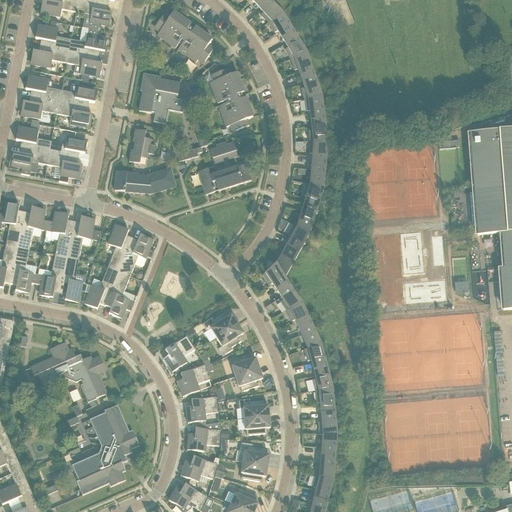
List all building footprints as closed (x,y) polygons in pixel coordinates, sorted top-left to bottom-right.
[(76,13),(78,2),(69,0),(47,0),(47,2),(42,1),(40,13),(44,14),(44,15),(60,18),(61,11),(76,13)] [(270,0),(262,0),(256,6),(263,13),(260,15),(268,24),(283,13),(270,0)] [(78,2),(76,13),(85,15),(91,16),(89,26),(83,25),(82,29),(98,32),(99,26),(105,27),(105,25),(109,26),(112,14),(107,14),(108,7),(78,2)] [(188,28),(190,25),(173,13),(169,19),(164,15),(155,27),(161,30),(157,36),(175,49),(181,41),(182,42),(190,29),(188,28)] [(295,32),(283,13),(268,24),(274,33),(277,32),(282,40),(295,32)] [(56,38),(58,30),(42,27),(42,29),(37,28),(35,40),(39,41),(38,47),(68,53),(71,41),(56,38)] [(96,38),(98,32),(82,29),(88,30),(85,44),(71,41),(68,53),(99,58),(100,52),(104,53),(106,41),(102,40),(102,39),(96,38)] [(208,46),(212,41),(194,29),(193,31),(190,29),(182,42),(183,43),(177,51),(195,64),(197,61),(203,65),(213,50),(208,46)] [(290,60),(307,52),(295,32),(282,40),(288,48),(284,50),(290,60)] [(66,64),(68,53),(38,47),(37,53),(33,52),(30,64),(35,65),(34,66),(50,69),(52,61),(66,64)] [(301,79),(314,74),(307,52),(290,60),(294,71),(298,70),(301,79)] [(68,53),(66,64),(75,66),(81,67),(79,76),(99,79),(99,77),(102,65),(97,65),(99,58),(68,53)] [(236,74),(230,76),(227,70),(214,75),(216,81),(210,83),(217,103),(224,101),(225,103),(241,97),(240,94),(243,93),(236,74)] [(192,95),(198,90),(188,73),(181,78),(192,95)] [(304,100),(322,96),(314,74),(301,79),(304,88),(301,89),(304,100)] [(161,79),(159,78),(149,77),(143,81),(140,92),(142,93),(138,112),(151,115),(151,113),(155,114),(153,123),(165,125),(168,111),(182,114),(184,102),(175,100),(175,96),(177,96),(180,84),(160,81),(161,79)] [(46,89),(48,81),(32,78),(32,80),(27,79),(25,91),(29,92),(28,98),(59,103),(61,92),(46,89)] [(61,92),(59,103),(89,109),(90,103),(94,104),(97,92),(92,91),(93,90),(87,88),(88,83),(82,82),(81,87),(77,87),(75,95),(70,93),(61,92)] [(311,121),(325,119),(322,96),(304,100),(306,112),(309,111),(311,121)] [(245,98),(242,99),(241,97),(225,103),(225,106),(219,108),(226,128),(233,125),(235,132),(249,127),(246,120),(252,118),(245,98)] [(56,115),(59,103),(28,98),(27,104),(23,103),(21,115),(25,116),(25,117),(40,120),(42,112),(56,115)] [(88,115),(89,109),(59,103),(56,115),(71,118),(69,126),(85,129),(85,127),(90,128),(92,116),(88,115)] [(310,143),(328,142),(325,119),(311,121),(312,131),(308,131),(310,143)] [(36,140),(38,132),(22,129),(22,131),(18,130),(15,142),(20,142),(19,149),(49,154),(51,143),(36,140)] [(144,139),(145,133),(135,131),(133,143),(137,143),(137,141),(143,142),(144,139)] [(511,131),(469,135),(477,236),(501,234),(503,270),(499,270),(503,311),(511,310),(511,131)] [(82,142),(83,140),(67,137),(66,145),(51,143),(49,154),(79,160),(80,154),(84,155),(87,143),(82,142)] [(172,149),(180,147),(178,137),(170,139),(172,149)] [(200,149),(208,146),(205,137),(197,139),(200,149)] [(137,143),(136,148),(149,150),(154,151),(155,147),(150,145),(151,140),(144,139),(143,142),(137,141),(137,143)] [(311,164),(326,165),(328,142),(310,143),(309,154),(312,154),(311,164)] [(233,144),(226,146),(225,144),(215,147),(216,149),(209,152),(212,160),(214,165),(237,157),(235,152),(236,152),(233,144)] [(135,152),(134,155),(140,156),(140,159),(141,159),(147,160),(148,155),(153,156),(154,151),(149,150),(136,148),(135,152)] [(196,150),(182,154),(181,148),(173,150),(176,164),(198,158),(197,155),(202,153),(200,149),(196,150)] [(13,154),(11,166),(15,167),(15,168),(22,170),(20,175),(29,177),(30,171),(32,163),(46,166),(49,154),(19,149),(17,155),(13,154)] [(134,155),(135,152),(131,151),(129,163),(139,165),(141,159),(140,159),(140,156),(134,155)] [(78,166),(79,160),(49,154),(46,166),(61,169),(58,183),(67,184),(68,179),(75,180),(75,178),(80,179),(82,167),(78,166)] [(457,154),(443,154),(444,184),(458,184),(457,154)] [(324,188),(326,165),(311,164),(310,185),(306,184),(306,185),(324,188)] [(205,196),(250,182),(245,165),(216,175),(214,168),(198,173),(205,196)] [(149,195),(175,188),(170,170),(147,176),(147,178),(139,177),(139,175),(116,173),(114,192),(149,195)] [(317,211),(324,188),(306,185),(303,196),(306,197),(303,206),(317,211)] [(468,224),(467,194),(454,194),(455,224),(468,224)] [(9,225),(5,247),(17,249),(24,213),(18,212),(19,206),(7,204),(6,208),(4,208),(3,216),(0,215),(0,220),(2,221),(1,224),(9,225)] [(310,233),(317,211),(303,206),(297,226),(294,225),(293,226),(310,233)] [(42,215),(43,211),(31,209),(30,214),(24,213),(17,249),(29,251),(33,230),(46,232),(48,223),(43,222),(44,216),(42,215)] [(67,222),(68,216),(57,214),(56,218),(54,218),(53,224),(48,223),(46,232),(59,235),(55,256),(66,259),(73,223),(67,222)] [(92,225),(92,221),(81,218),(80,224),(73,223),(66,259),(78,261),(82,239),(90,241),(93,225),(92,225)] [(281,220),(278,232),(284,233),(287,221),(281,220)] [(299,253),(310,233),(293,226),(288,236),(291,237),(286,246),(299,253)] [(126,237),(128,231),(117,227),(115,231),(114,230),(108,245),(115,248),(107,269),(118,273),(132,239),(126,237)] [(94,236),(93,239),(95,242),(99,243),(101,233),(94,232),(96,232),(95,236),(94,236)] [(149,245),(151,241),(140,236),(138,242),(132,239),(118,273),(130,278),(135,264),(143,267),(146,258),(151,260),(154,253),(149,251),(151,245),(149,245)] [(285,278),(299,253),(286,246),(276,265),(285,279),(285,278)] [(0,289),(3,290),(4,284),(10,285),(17,249),(5,247),(2,262),(0,261),(0,289)] [(26,266),(29,251),(17,249),(10,285),(16,286),(15,292),(27,294),(28,290),(30,290),(31,284),(36,285),(38,276),(35,275),(36,268),(26,266)] [(60,295),(66,259),(55,256),(51,278),(38,276),(36,285),(41,286),(40,292),(41,293),(40,297),(52,299),(53,293),(60,295)] [(74,283),(78,261),(66,259),(60,295),(66,296),(65,302),(76,304),(77,299),(79,300),(82,284),(74,283)] [(285,278),(285,279),(276,265),(262,276),(269,286),(272,284),(277,292),(289,284),(285,278)] [(105,307),(118,273),(107,269),(101,283),(94,280),(86,301),(87,302),(86,306),(97,310),(99,305),(105,307)] [(121,298),(130,278),(118,273),(105,307),(111,310),(109,315),(120,319),(121,315),(123,316),(125,310),(130,312),(136,297),(135,297),(133,303),(121,298)] [(289,284),(277,292),(283,300),(280,302),(286,312),(302,303),(289,284)] [(299,330),(312,324),(302,303),(286,312),(291,322),(294,321),(299,330)] [(231,316),(228,318),(225,314),(213,321),(212,319),(202,325),(206,333),(210,331),(215,339),(237,325),(231,316)] [(0,351),(8,353),(14,322),(0,319),(0,351)] [(304,351),(321,345),(312,324),(299,330),(307,349),(304,350),(304,351)] [(240,337),(243,335),(237,325),(215,339),(221,348),(218,350),(222,357),(232,352),(230,349),(243,341),(240,337)] [(497,376),(504,375),(501,332),(493,332),(497,376)] [(194,351),(189,342),(186,338),(165,351),(168,357),(163,360),(172,373),(187,364),(183,358),(194,351)] [(72,351),(68,352),(65,344),(50,351),(53,359),(30,369),(34,377),(37,376),(42,386),(60,379),(59,376),(63,375),(65,379),(76,384),(80,382),(82,386),(80,387),(88,404),(96,400),(106,395),(98,376),(106,372),(99,358),(91,361),(90,358),(83,361),(80,356),(75,358),(72,351)] [(313,370),(327,367),(321,345),(304,351),(307,362),(311,361),(313,370)] [(255,359),(251,360),(250,355),(231,362),(232,367),(231,367),(234,378),(259,370),(255,359)] [(197,386),(209,381),(203,367),(180,375),(182,381),(177,383),(182,398),(199,392),(197,386)] [(315,392),(333,389),(327,367),(313,370),(316,380),(312,381),(315,392)] [(258,381),(262,380),(259,370),(234,378),(238,388),(240,388),(241,393),(260,387),(258,381)] [(321,413),(335,412),(333,389),(315,392),(316,403),(320,403),(321,413)] [(78,390),(70,393),(74,402),(82,399),(78,390)] [(217,414),(215,398),(191,402),(191,408),(185,408),(187,424),(197,423),(205,422),(206,422),(205,416),(217,414)] [(264,402),(249,403),(249,401),(238,402),(238,410),(242,410),(243,420),(269,418),(268,407),(264,407),(264,402)] [(98,455),(71,467),(77,480),(78,480),(78,482),(79,482),(77,483),(76,483),(82,496),(105,486),(109,485),(109,486),(110,488),(125,481),(122,474),(122,473),(125,472),(122,465),(122,464),(127,462),(125,457),(126,456),(132,454),(131,450),(132,450),(139,447),(132,431),(131,432),(129,433),(127,430),(117,406),(104,412),(105,414),(89,421),(101,448),(98,455)] [(78,406),(72,408),(76,418),(82,415),(78,406)] [(337,434),(335,412),(321,413),(321,423),(318,423),(319,435),(337,434)] [(76,418),(67,422),(70,428),(79,424),(76,418)] [(266,429),(270,429),(269,418),(243,420),(244,432),(246,431),(246,436),(266,435),(266,429)] [(0,445),(8,442),(0,422),(0,445)] [(205,422),(197,423),(198,430),(205,431),(206,431),(206,426),(205,422)] [(206,431),(205,431),(198,430),(195,430),(194,436),(188,435),(187,451),(205,453),(206,446),(218,448),(220,432),(206,431)] [(228,441),(229,432),(220,432),(220,441),(228,441)] [(321,456),(335,457),(337,434),(319,435),(323,435),(321,456)] [(11,475),(21,470),(8,442),(0,445),(0,467),(6,465),(11,475)] [(252,448),(252,446),(241,444),(240,452),(244,453),(242,463),(267,467),(269,457),(265,456),(266,450),(252,448)] [(51,450),(50,446),(47,445),(43,447),(42,450),(44,453),(47,454),(50,453),(51,450)] [(201,461),(202,457),(196,455),(195,459),(193,458),(191,464),(185,462),(180,477),(190,480),(188,485),(194,487),(195,482),(198,483),(200,477),(212,481),(217,466),(201,461)] [(333,480),(335,457),(321,456),(320,466),(316,466),(316,477),(333,480)] [(265,478),(267,467),(242,463),(241,474),(242,475),(241,480),(261,483),(261,478),(265,478)] [(221,465),(219,464),(218,464),(216,472),(214,478),(215,478),(221,480),(222,480),(225,471),(224,469),(223,467),(221,465)] [(20,505),(34,499),(21,470),(11,475),(15,486),(0,492),(0,501),(2,506),(18,499),(20,505)] [(328,502),(333,480),(316,477),(313,488),(316,489),(314,499),(328,502)] [(199,511),(207,498),(185,485),(182,491),(176,488),(168,501),(176,506),(175,508),(179,511),(187,511),(192,508),(199,511)] [(48,496),(57,492),(55,486),(46,490),(48,496)] [(256,498),(247,494),(238,490),(236,496),(234,495),(230,505),(246,511),(254,511),(258,505),(254,503),(256,498)] [(39,511),(34,499),(20,505),(23,511),(19,511),(39,511)] [(325,511),(328,502),(314,499),(310,511),(325,511)]
